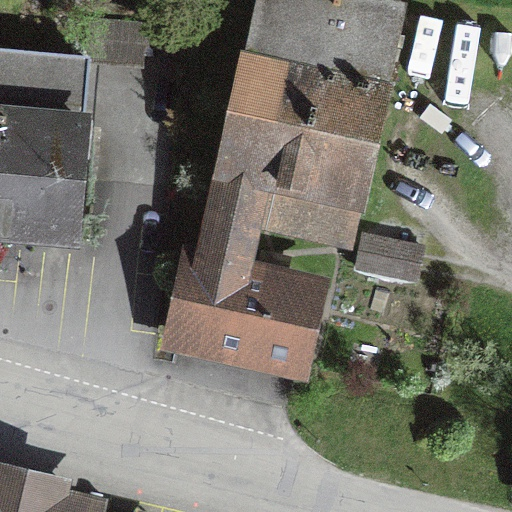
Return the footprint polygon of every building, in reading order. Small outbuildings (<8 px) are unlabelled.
[(394,19),(298,0),(260,0),(206,269),(238,275),(250,214),(350,234),(394,19)] [(0,237),(71,244),(87,66),(0,57),(0,237)] [(417,279),(424,243),(366,232),(359,267),(417,279)] [(301,367),(316,291),(238,275),(206,269),(189,265),(174,341),(301,367)] [(0,511),(111,511),(50,498),(51,493),(0,481),(0,511)]
